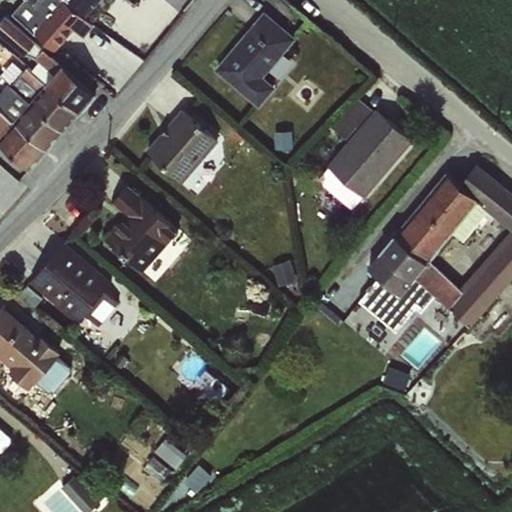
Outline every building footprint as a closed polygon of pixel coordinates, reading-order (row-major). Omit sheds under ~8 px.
[(0,99),(0,133),(37,167),(108,87),(66,50),(94,18),(89,14),(100,0),(23,0),(2,24),(59,74),(33,103),(13,85),(0,99)] [(269,72),(303,34),(272,6),(219,64),(264,104),(282,84),(269,72)] [(379,101),(333,164),(375,195),(421,131),(379,101)] [(227,130),(186,104),(156,150),(196,177),(227,130)] [(385,271),(363,297),(404,330),(437,290),(479,324),(511,284),(511,183),(485,161),(471,177),(457,166),(376,263),(385,271)] [(334,167),(325,180),(358,204),(367,192),(334,167)] [(108,240),(164,274),(195,222),(128,182),(116,202),(127,208),(108,240)] [(90,310),(104,323),(131,293),(72,239),(35,278),(82,320),(90,310)] [(47,375),(57,385),(78,363),(13,301),(0,315),(0,350),(37,386),(47,375)] [(0,446),(3,449),(15,435),(0,421),(0,446)] [(64,485),(91,511),(106,498),(78,471),(64,485)] [(52,511),(84,511),(63,479),(40,494),(52,511)]
